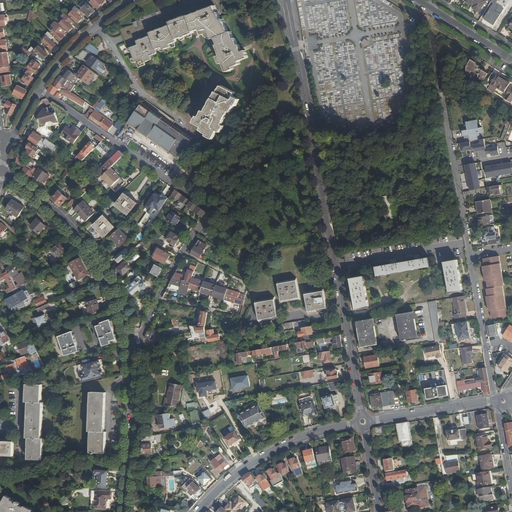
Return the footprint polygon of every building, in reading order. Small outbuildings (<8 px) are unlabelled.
[(94,0),(91,3),(98,10),(105,2),(103,0),(94,0)] [(465,0),(465,1),(474,6),(473,8),(479,12),(486,0),(485,0),(465,0)] [(492,0),(491,2),(494,3),(485,18),(494,24),(504,9),(496,4),(498,0),(492,0)] [(82,10),(89,17),(95,11),(88,4),(82,10)] [(215,39),(231,33),(231,32),(228,33),(224,22),(223,22),(222,18),(220,19),(218,12),(216,13),(215,10),(216,10),(214,6),(187,16),(193,31),(196,30),(198,36),(202,35),(205,38),(209,39),(210,40),(215,38),(215,39)] [(80,16),(83,13),(77,7),(74,10),(74,11),(71,15),(79,23),(83,19),(80,16)] [(72,26),(75,23),(66,14),(63,17),(66,20),(62,24),(70,32),(74,27),(72,26)] [(193,31),(187,16),(186,16),(169,22),(170,25),(176,40),(178,38),(180,41),(184,40),(183,38),(186,36),(187,38),(191,37),(190,34),(193,33),(193,31)] [(64,34),(66,31),(57,22),(54,26),(56,27),(55,28),(55,29),(56,29),(53,33),(62,40),(66,36),(64,34)] [(176,40),(170,25),(149,34),(150,36),(155,50),(159,49),(160,53),(164,51),(164,50),(170,47),(171,49),(175,47),(173,43),(177,42),(176,40)] [(52,40),(55,37),(49,32),(42,39),(45,41),(44,42),(53,50),(57,45),(52,40)] [(234,39),(231,33),(215,39),(218,45),(216,46),(220,56),(217,57),(220,64),(223,63),(227,72),(234,69),(233,67),(240,64),(239,61),(248,58),(245,50),(242,51),(239,45),(238,45),(235,38),(234,39)] [(155,50),(150,36),(135,42),(137,46),(127,50),(129,54),(132,53),(133,59),(131,60),(133,64),(136,63),(138,69),(145,66),(144,63),(151,60),(149,54),(153,53),(153,54),(156,53),(155,50)] [(0,51),(8,51),(6,40),(0,41),(0,51)] [(90,43),(86,48),(96,56),(100,51),(90,43)] [(39,45),(32,54),(36,56),(42,61),(48,54),(39,45)] [(23,47),(22,50),(22,52),(29,57),(31,53),(23,47)] [(0,54),(0,58),(2,68),(11,67),(8,53),(0,54)] [(102,63),(93,56),(90,60),(92,62),(89,65),(96,70),(102,74),(105,70),(99,65),(102,63)] [(477,69),(479,66),(476,64),(477,63),(471,59),(466,67),(467,71),(470,73),(472,71),(478,75),(477,77),(483,81),(488,73),(481,69),(480,69),(479,70),(477,69)] [(29,68),(37,73),(40,69),(39,68),(41,65),(35,60),(29,68)] [(96,74),(85,66),(80,72),(82,73),(78,77),(78,78),(83,81),(88,85),(96,74)] [(32,77),(34,74),(28,71),(26,74),(27,74),(22,82),(29,86),(34,78),(32,77)] [(61,76),(57,81),(59,83),(62,85),(65,86),(68,81),(69,81),(71,82),(73,80),(75,82),(78,78),(78,77),(77,76),(76,76),(74,74),(69,71),(64,78),(61,76)] [(492,72),(485,84),(489,86),(491,83),(504,91),(509,83),(492,72)] [(88,85),(91,87),(98,76),(96,74),(88,85)] [(10,75),(1,77),(3,87),(12,85),(10,75)] [(57,81),(53,86),(59,90),(63,91),(64,91),(67,87),(68,88),(71,85),(74,87),(75,85),(71,82),(69,81),(68,81),(65,86),(62,85),(59,83),(57,81)] [(117,91),(116,93),(122,98),(129,89),(123,84),(117,91)] [(23,99),(27,90),(18,85),(14,94),(23,99)] [(53,86),(52,85),(48,91),(59,99),(60,97),(59,96),(60,95),(59,93),(59,92),(62,93),(63,91),(59,90),(53,86)] [(207,136),(214,140),(218,131),(222,132),(223,129),(224,130),(226,126),(224,124),(230,111),(232,112),(235,106),(236,106),(240,99),(234,96),(235,93),(222,86),(220,89),(219,89),(218,92),(217,92),(207,112),(204,110),(201,117),(198,116),(195,123),(203,127),(202,130),(208,134),(207,136)] [(63,91),(62,93),(65,95),(67,96),(66,97),(68,99),(69,98),(73,100),(72,101),(78,105),(81,100),(75,96),(68,92),(64,91),(63,91)] [(174,124),(175,122),(163,112),(145,99),(145,100),(131,119),(126,127),(123,130),(133,137),(144,145),(141,148),(173,170),(191,143),(175,132),(178,128),(174,125),(174,124)] [(6,113),(12,115),(16,106),(8,101),(6,106),(9,108),(6,113)] [(36,119),(40,128),(45,126),(46,122),(50,120),(53,122),(57,120),(54,112),(48,114),(45,108),(40,110),(42,113),(40,114),(38,114),(38,118),(38,119),(36,119)] [(94,113),(89,119),(108,132),(113,126),(105,119),(106,118),(98,112),(95,110),(94,113)] [(464,136),(465,136),(466,143),(481,140),(480,133),(484,132),(483,127),(479,127),(478,120),(467,122),(468,129),(463,130),(464,136)] [(511,123),(507,121),(501,138),(511,142),(511,123)] [(74,145),(82,133),(77,128),(74,132),(68,128),(62,137),(74,145)] [(122,132),(118,138),(128,145),(133,137),(123,130),(122,132)] [(28,142),(30,143),(36,147),(42,139),(34,133),(28,142)] [(99,146),(104,140),(97,135),(95,138),(100,142),(95,147),(96,148),(99,146)] [(57,146),(46,139),(43,143),(54,151),(57,146)] [(484,139),(481,140),(466,143),(460,144),(462,151),(474,149),(474,152),(486,150),(487,154),(490,154),(491,155),(499,154),(498,147),(490,148),(489,144),(485,145),(484,139)] [(77,161),(80,164),(95,150),(93,147),(94,146),(94,145),(91,143),(91,142),(75,160),(77,161)] [(37,153),(39,150),(36,147),(30,143),(27,143),(26,145),(26,146),(27,147),(27,148),(29,150),(27,152),(34,157),(37,153)] [(104,151),(99,146),(96,148),(101,154),(104,151)] [(24,154),(20,151),(16,164),(23,166),(25,160),(24,160),(24,159),(23,158),(24,154)] [(111,168),(122,158),(125,155),(119,151),(104,166),(94,175),(95,176),(99,179),(102,177),(111,168)] [(77,161),(71,167),(73,170),(80,164),(77,161)] [(93,168),(86,161),(81,166),(88,172),(93,168)] [(465,165),(470,191),(471,190),(474,190),(481,189),(475,163),(465,165)] [(511,163),(511,164),(511,163),(485,167),(487,177),(511,172),(511,163)] [(23,171),(31,177),(33,173),(28,169),(25,167),(23,171)] [(34,176),(42,182),(48,174),(40,168),(34,176)] [(125,183),(111,168),(102,177),(108,183),(116,191),(125,183)] [(69,174),(71,172),(67,170),(62,176),(61,178),(63,180),(69,174)] [(71,172),(69,174),(72,177),(77,182),(78,182),(82,178),(73,170),(71,172)] [(193,186),(196,188),(203,177),(194,171),(189,179),(187,182),(188,183),(193,186)] [(94,184),(91,180),(84,187),(85,189),(87,191),(94,184)] [(206,189),(212,194),(218,188),(212,182),(209,185),(207,187),(206,189)] [(501,193),(499,185),(487,187),(489,194),(494,193),(494,194),(501,193)] [(52,199),(60,206),(67,199),(59,191),(52,199)] [(172,195),(202,217),(205,213),(175,191),(172,195)] [(115,205),(128,215),(137,203),(125,194),(115,205)] [(159,197),(154,194),(146,206),(151,210),(148,213),(152,215),(156,210),(159,212),(167,199),(161,195),(159,197)] [(381,198),(385,220),(396,218),(392,196),(381,198)] [(490,199),(476,202),(478,214),(492,212),(490,199)] [(17,217),(18,218),(24,207),(13,200),(6,211),(13,215),(17,217)] [(74,209),(85,222),(94,213),(83,201),(74,209)] [(27,206),(31,210),(35,206),(31,202),(27,206)] [(167,220),(176,226),(181,218),(172,212),(167,220)] [(93,226),(103,238),(115,227),(104,216),(93,226)] [(479,227),(491,225),(489,216),(478,218),(479,227)] [(31,227),(39,234),(46,226),(38,219),(31,227)] [(485,246),(496,244),(494,227),(486,228),(486,233),(484,233),(482,235),(483,239),(484,240),(485,246)] [(118,229),(110,237),(119,246),(127,239),(118,229)] [(166,241),(175,246),(180,237),(171,232),(166,241)] [(163,248),(165,244),(154,238),(152,242),(163,248)] [(191,254),(199,259),(206,246),(198,241),(191,254)] [(231,253),(239,258),(245,248),(237,243),(231,253)] [(60,244),(53,250),(58,256),(61,254),(63,256),(68,253),(60,244)] [(154,258),(165,264),(170,255),(159,249),(154,258)] [(123,259),(128,254),(126,252),(121,256),(119,253),(112,259),(116,265),(123,259)] [(484,272),(503,274),(500,256),(484,259),(485,267),(483,267),(484,272)] [(7,267),(0,258),(0,262),(7,271),(13,278),(16,276),(18,275),(14,269),(16,267),(13,263),(7,267)] [(74,278),(78,285),(90,278),(79,259),(70,264),(76,276),(74,278)] [(377,277),(431,267),(429,259),(417,261),(375,268),(377,277)] [(444,265),(449,294),(463,291),(457,260),(444,262),(444,265)] [(118,268),(123,274),(130,268),(125,262),(118,268)] [(151,273),(158,277),(162,269),(155,266),(151,273)] [(188,271),(178,268),(172,278),(190,283),(194,271),(189,270),(188,271)] [(17,288),(20,287),(19,286),(17,284),(15,285),(7,271),(3,274),(11,288),(6,291),(7,294),(13,291),(17,288)] [(194,271),(190,283),(202,286),(203,281),(194,278),(196,272),(194,271)] [(131,272),(122,280),(125,283),(134,275),(131,272)] [(503,274),(484,272),(486,282),(488,282),(489,289),(487,289),(488,297),(487,297),(489,312),(491,312),(492,319),(508,316),(503,286),(505,286),(503,274)] [(65,277),(70,287),(76,284),(70,274),(65,277)] [(127,287),(134,294),(141,288),(142,288),(144,287),(145,287),(146,286),(146,284),(145,282),(139,275),(134,280),(135,281),(132,283),(131,283),(127,287)] [(356,311),(369,308),(363,279),(363,277),(350,280),(356,311)] [(190,283),(172,278),(166,289),(173,292),(176,285),(180,286),(188,288),(190,283)] [(203,281),(202,286),(214,290),(214,288),(215,285),(203,281)] [(278,284),(281,302),(300,298),(297,281),(278,284)] [(214,288),(214,290),(226,293),(227,288),(224,287),(225,283),(221,282),(220,286),(215,285),(214,288)] [(202,286),(190,283),(188,288),(198,291),(197,294),(200,295),(200,292),(202,286)] [(214,290),(202,286),(200,292),(210,295),(209,299),(211,300),(211,299),(212,295),(214,290)] [(22,292),(20,287),(17,288),(13,291),(15,296),(6,300),(7,302),(8,304),(11,308),(13,306),(16,310),(26,305),(23,301),(27,299),(26,297),(28,296),(26,292),(24,293),(23,292),(22,292)] [(240,292),(227,288),(226,293),(241,298),(245,299),(246,295),(240,293),(240,292)] [(214,290),(212,295),(219,297),(224,299),(226,293),(214,290)] [(305,295),(308,312),(327,309),(324,292),(305,295)] [(224,299),(232,301),(232,302),(235,302),(235,301),(243,304),(245,299),(241,298),(226,293),(224,299)] [(49,304),(45,296),(34,301),(38,308),(49,304)] [(467,300),(467,296),(450,299),(450,303),(454,303),(455,313),(453,314),(454,318),(466,316),(465,313),(467,312),(465,301),(467,300)] [(87,303),(90,315),(99,312),(96,300),(87,303)] [(257,304),(260,321),(278,317),(275,301),(257,304)] [(439,342),(443,341),(440,330),(440,327),(439,324),(439,321),(436,301),(429,303),(436,342),(439,342)] [(50,308),(49,304),(38,308),(37,309),(39,313),(50,308)] [(204,328),(207,311),(204,311),(204,312),(201,312),(200,322),(199,327),(198,327),(197,327),(197,328),(191,327),(190,327),(194,342),(200,341),(200,343),(203,343),(203,342),(206,342),(204,329),(204,328)] [(403,340),(418,338),(413,312),(398,315),(403,340)] [(45,315),(35,318),(32,319),(33,323),(37,322),(39,327),(48,324),(45,315)] [(101,325),(96,326),(103,347),(111,344),(110,342),(116,340),(110,320),(101,323),(101,325)] [(363,348),(377,345),(372,320),(358,322),(363,348)] [(282,324),(284,332),(295,330),(302,329),(308,327),(307,321),(282,324)] [(470,338),(467,322),(456,324),(459,340),(470,338)] [(497,332),(496,324),(487,325),(489,337),(498,335),(497,332)] [(511,339),(511,326),(510,325),(503,336),(511,341),(511,339)] [(313,334),(311,327),(308,327),(302,329),(303,332),(304,336),(311,335),(313,334)] [(86,344),(92,342),(87,330),(81,332),(86,344)] [(207,331),(209,342),(220,340),(219,335),(218,335),(214,336),(214,334),(213,330),(207,331)] [(58,336),(65,355),(79,351),(72,331),(58,336)] [(12,344),(7,334),(6,335),(4,332),(0,334),(0,343),(1,346),(7,343),(8,346),(12,344)] [(334,348),(342,347),(340,336),(326,338),(327,342),(330,342),(333,342),(334,348)] [(37,353),(33,345),(31,346),(33,349),(30,350),(29,348),(28,349),(27,346),(28,346),(26,342),(18,345),(22,355),(29,352),(30,355),(31,354),(37,353)] [(274,351),(275,359),(281,358),(281,355),(279,355),(279,351),(287,350),(286,345),(274,347),(274,351)] [(437,359),(442,358),(440,346),(425,349),(427,358),(436,357),(437,359)] [(253,354),(253,356),(266,353),(266,355),(273,354),(272,351),(274,351),(274,347),(252,351),(253,354)] [(474,352),(473,347),(462,348),(464,365),(473,363),(472,355),(472,353),(474,352)] [(332,362),(330,351),(328,352),(320,353),(322,359),(325,359),(326,363),(332,362)] [(511,358),(506,355),(499,366),(506,371),(511,361),(511,358)] [(366,369),(379,367),(377,356),(365,358),(366,369)] [(28,368),(24,357),(16,359),(21,371),(28,368)] [(78,366),(82,383),(104,377),(102,371),(100,371),(100,367),(101,367),(99,360),(78,366)] [(3,380),(16,376),(12,364),(7,366),(10,375),(8,376),(7,374),(2,376),(3,380)] [(336,369),(328,371),(329,380),(339,378),(338,372),(336,373),(336,369)] [(489,381),(486,369),(480,370),(482,378),(476,379),(477,383),(489,381)] [(312,370),(301,372),(302,379),(313,377),(312,370)] [(372,385),(383,383),(382,373),(370,375),(372,385)] [(233,390),(251,388),(249,375),(232,378),(233,390)] [(198,383),(199,397),(218,394),(217,381),(198,383)] [(489,381),(477,383),(469,385),(458,387),(459,391),(478,387),(478,386),(483,385),(485,395),(491,394),(489,381)] [(339,382),(329,384),(330,392),(341,390),(339,382)] [(164,405),(178,408),(183,386),(170,383),(167,398),(166,398),(164,405)] [(27,460),(42,460),(43,438),(41,438),(43,403),(41,403),(42,385),(27,384),(26,402),(28,402),(26,438),(28,438),(27,460)] [(425,389),(427,400),(449,396),(447,386),(425,389)] [(409,403),(418,401),(417,390),(407,392),(409,403)] [(371,395),(373,409),(396,405),(394,396),(393,392),(371,395)] [(90,432),(89,453),(104,454),(105,432),(104,432),(105,394),(90,393),(88,432),(90,432)] [(327,408),(336,405),(336,402),(340,401),(339,395),(334,396),(333,395),(324,397),(327,408)] [(300,400),(301,405),(313,401),(312,396),(300,400)] [(313,416),(318,415),(314,401),(313,401),(301,405),(300,405),(304,417),(312,414),(313,416)] [(188,411),(201,408),(198,403),(196,403),(196,402),(186,403),(188,411)] [(259,406),(248,412),(240,416),(247,428),(266,418),(260,407),(259,406)] [(170,419),(170,413),(159,415),(161,429),(175,426),(174,419),(170,419)] [(490,429),(488,415),(477,417),(480,431),(490,429)] [(409,423),(397,425),(400,443),(402,443),(403,447),(404,447),(404,448),(411,447),(411,446),(413,446),(409,423)] [(384,439),(383,427),(374,429),(372,432),(374,441),(384,439)] [(467,439),(467,436),(466,430),(447,433),(449,443),(467,439)] [(225,438),(230,446),(241,439),(235,431),(225,438)] [(155,435),(141,437),(143,446),(144,454),(152,454),(152,450),(155,450),(155,451),(157,451),(157,447),(156,447),(156,440),(155,439),(155,435)] [(488,444),(487,437),(477,439),(480,451),(492,449),(491,444),(488,444)] [(345,454),(355,452),(353,439),(343,441),(345,454)] [(0,455),(13,456),(13,441),(0,440),(0,455)] [(330,447),(320,449),(321,453),(318,454),(319,463),(332,461),(332,459),(330,447)] [(316,462),(313,451),(304,453),(307,463),(316,462)] [(216,458),(224,468),(228,464),(220,454),(219,455),(216,458)] [(492,463),(491,456),(481,458),(483,469),(493,468),(492,463)] [(219,472),(224,468),(216,458),(211,462),(213,465),(216,468),(219,472)] [(300,468),(297,458),(291,460),(294,470),(300,468)] [(345,475),(357,473),(354,459),(342,461),(345,475)] [(394,471),(393,460),(384,461),(386,472),(394,471)] [(455,464),(454,462),(446,464),(447,474),(460,472),(459,463),(455,464)] [(289,472),(285,463),(279,466),(283,475),(289,472)] [(197,478),(205,471),(202,469),(195,476),(197,478)] [(97,488),(108,489),(109,471),(95,470),(95,475),(99,475),(97,488)] [(268,472),(272,481),(279,477),(276,471),(276,470),(273,471),(272,470),(268,472)] [(272,481),(270,481),(274,487),(284,482),(278,470),(276,471),(279,477),(272,481)] [(163,493),(167,494),(166,476),(170,476),(169,472),(169,471),(161,472),(162,477),(154,477),(148,478),(148,487),(160,487),(160,486),(163,486),(163,493)] [(197,478),(205,486),(212,479),(205,471),(197,478)] [(406,471),(386,474),(387,482),(393,481),(394,484),(404,482),(403,479),(407,478),(406,471)] [(491,481),(490,472),(477,475),(479,487),(491,484),(491,481)] [(250,474),(242,479),(250,490),(253,487),(252,486),(254,485),(253,484),(256,482),(250,474)] [(262,478),(261,476),(257,479),(265,490),(271,486),(265,476),(262,478)] [(199,488),(200,487),(194,481),(190,479),(181,487),(191,497),(194,494),(194,495),(200,489),(199,488)] [(341,487),(336,488),(338,495),(358,491),(357,484),(352,485),(352,481),(340,483),(341,487)] [(494,493),(494,488),(473,491),(474,499),(476,499),(477,503),(494,500),(494,495),(493,495),(491,495),(491,493),(492,493),(494,493)] [(421,504),(418,490),(407,492),(408,498),(407,498),(408,503),(413,503),(414,505),(421,504)] [(96,492),(95,509),(106,510),(106,502),(107,499),(108,499),(111,499),(112,493),(96,492)] [(256,494),(252,497),(254,499),(260,506),(264,504),(256,494)] [(0,511),(9,511),(14,503),(6,499),(0,509),(0,511)] [(226,511),(239,511),(246,504),(239,499),(233,506),(231,508),(229,506),(224,510),(226,511)] [(347,511),(350,511),(357,511),(354,499),(332,503),(333,507),(332,508),(332,511),(333,511),(347,511)] [(15,501),(14,503),(9,511),(27,511),(28,511),(18,506),(20,504),(15,501)]
